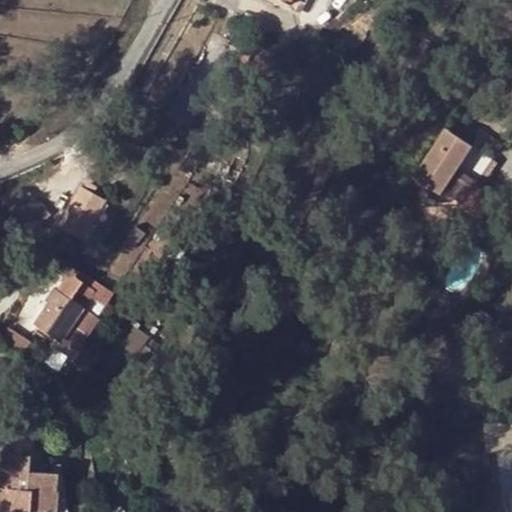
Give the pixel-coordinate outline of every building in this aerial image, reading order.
[(444,129),(415,178),(440,194),(469,144),(444,129)] [(492,193),(475,182),(459,207),(477,218),(492,193)] [(79,186),(58,226),(82,239),(103,199),(79,186)] [(28,192),(9,209),(18,220),(37,202),(28,192)] [(391,230),(386,237),(390,240),(395,233),(391,230)] [(383,255),(373,271),(383,278),(393,261),(383,255)] [(46,302),(34,324),(59,340),(93,286),(77,277),(76,279),(71,276),(61,293),(52,289),(45,301),(46,302)] [(494,318),(479,309),(469,325),(484,334),(494,318)] [(511,444),(511,423),(495,420),(480,417),(487,449),(511,444)] [(31,428),(11,427),(8,471),(7,489),(1,488),(0,488),(0,509),(1,511),(16,511),(54,511),(56,493),(27,491),(31,428)]
